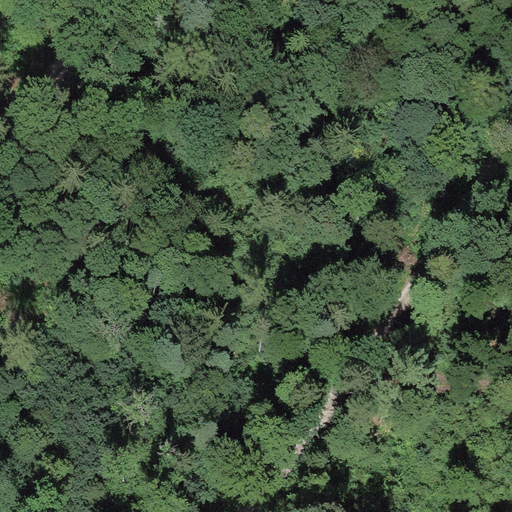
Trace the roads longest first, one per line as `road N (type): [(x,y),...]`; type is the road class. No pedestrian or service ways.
road 1 (track): [(511,120),(259,511)]
road 2 (track): [(0,158),(96,0)]
